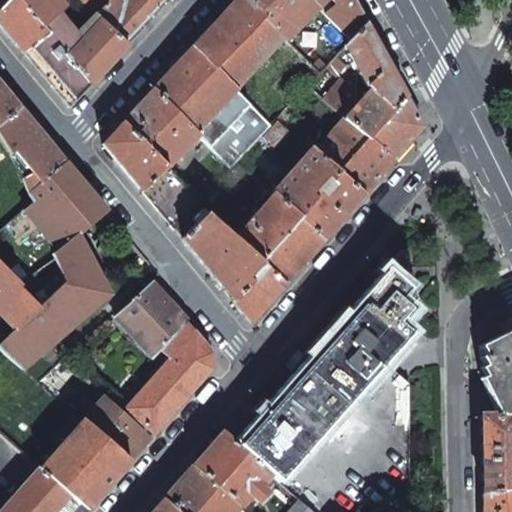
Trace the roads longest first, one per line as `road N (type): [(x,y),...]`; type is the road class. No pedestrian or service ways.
road 1 (residential): [(251,362),(465,120)]
road 2 (residential): [(251,362),(72,143)]
road 3 (residential): [(461,511),(462,328),(511,286)]
road 4 (residential): [(120,511),(251,362)]
road 5 (residential): [(72,143),(199,0)]
road 6 (secondary): [(465,120),(405,0)]
